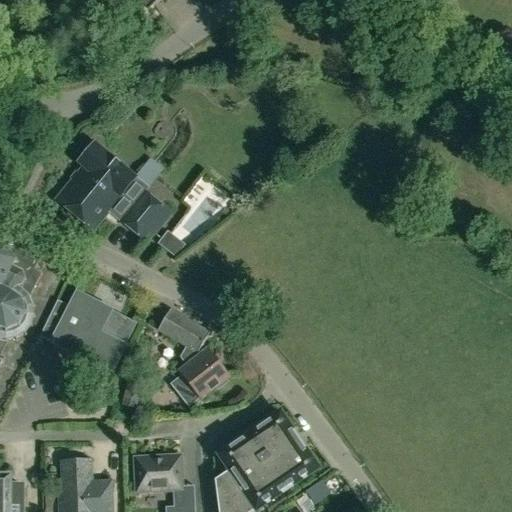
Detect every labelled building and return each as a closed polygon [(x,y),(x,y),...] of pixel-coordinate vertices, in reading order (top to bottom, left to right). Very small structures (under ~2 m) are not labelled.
[(141,0),(149,9),(161,0),(141,0)] [(135,179),(135,178),(94,145),(79,164),(84,168),(56,201),(92,232),(109,212),(143,240),(167,211),(145,192),(133,207),(120,197),(135,179)] [(0,365),(1,364),(3,363),(3,362),(1,362),(3,359),(0,357),(0,355),(6,343),(7,343),(7,341),(15,339),(15,341),(17,341),(16,338),(20,336),(23,334),(25,336),(26,335),(24,333),(29,327),(31,328),(32,326),(30,325),(32,318),(35,318),(35,316),(33,316),(32,308),(34,307),(34,305),(31,306),(28,299),(31,297),(30,295),(41,274),(33,270),(38,261),(39,261),(38,260),(26,254),(26,253),(13,246),(13,247),(12,245),(9,247),(0,243),(0,365)] [(69,307),(57,301),(39,336),(75,355),(74,357),(83,362),(84,360),(111,374),(125,346),(124,346),(136,324),(76,293),(69,307)] [(202,347),(210,334),(171,310),(159,329),(187,347),(180,358),(187,367),(180,373),(182,376),(171,386),(188,407),(200,398),(201,399),(215,388),(218,391),(228,383),(225,379),(227,378),(207,351),(206,352),(202,347)] [(122,406),(134,409),(140,387),(128,384),(122,406)] [(253,511),(317,469),(301,445),(280,414),(241,440),(218,455),(229,471),(214,481),(218,511),(253,511)] [(183,491),(181,456),(135,459),(137,493),(183,491)] [(91,462),(61,463),(63,504),(58,504),(58,511),(112,511),(111,482),(91,483),(91,462)] [(10,477),(0,477),(0,511),(22,511),(22,487),(10,487),(10,477)]
